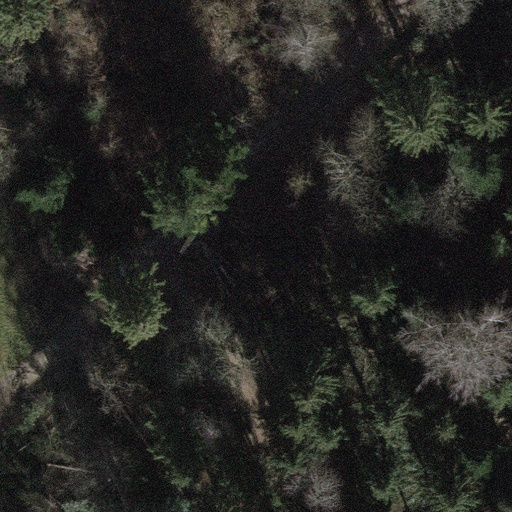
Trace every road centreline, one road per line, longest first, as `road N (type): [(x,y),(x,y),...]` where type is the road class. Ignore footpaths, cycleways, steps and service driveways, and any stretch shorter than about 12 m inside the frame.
road 1 (track): [(406,0),(271,127),(157,252)]
road 2 (track): [(157,252),(22,387),(0,397)]
